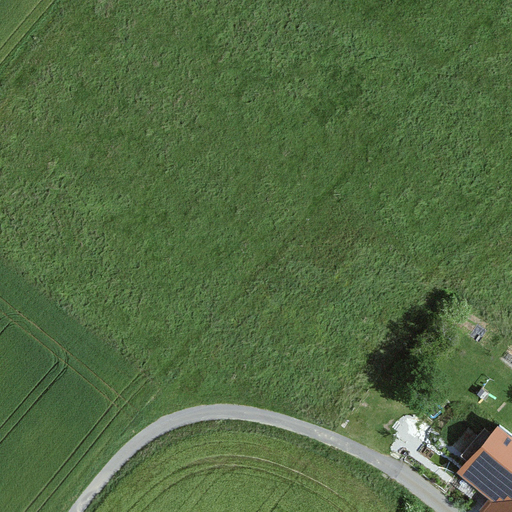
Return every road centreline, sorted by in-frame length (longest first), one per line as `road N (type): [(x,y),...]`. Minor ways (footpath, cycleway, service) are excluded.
road 1 (track): [(340,437),(247,407),(197,410),(131,445),(81,511)]
road 2 (residential): [(453,511),(340,437)]
